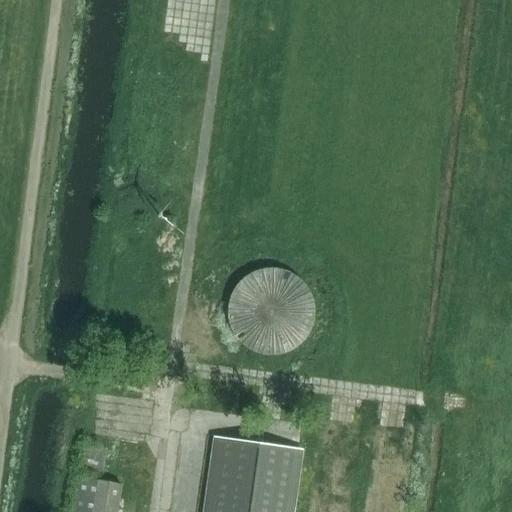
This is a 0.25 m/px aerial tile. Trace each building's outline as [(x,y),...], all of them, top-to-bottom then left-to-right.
[(219,38),(222,0),(170,0),(167,33),(219,38)] [(204,93),(194,176),(222,180),(233,96),(204,93)] [(288,511),(297,449),(216,438),(205,511),(288,511)] [(80,473),(106,476),(110,445),(85,441),(80,473)] [(73,511),(120,511),(124,480),(78,474),(73,511)]
